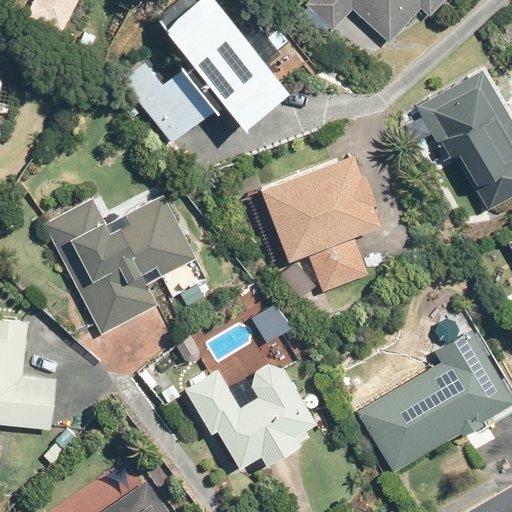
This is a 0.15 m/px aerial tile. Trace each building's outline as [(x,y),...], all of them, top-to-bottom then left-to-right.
[(34,0),(27,14),(63,32),(79,0),(34,0)] [(204,0),(164,32),(194,71),(186,77),(182,73),(163,86),(145,64),(121,80),(173,145),(215,114),(211,110),(219,102),(243,133),(289,97),(211,0),(204,0)] [(308,0),(308,1),(309,3),(302,11),(325,31),(332,24),(335,28),(352,7),(390,43),(421,7),(431,15),(443,0),(308,0)] [(0,86),(4,72),(3,70),(11,66),(0,46),(0,86)] [(93,48),(83,66),(96,73),(106,56),(93,48)] [(511,122),(482,71),(417,107),(447,160),(454,157),(489,218),(511,205),(511,122)] [(19,146),(6,159),(17,170),(30,156),(19,146)] [(382,224),(373,204),(375,202),(363,174),(361,175),(352,154),(260,192),(289,261),(306,254),(322,293),(368,275),(353,236),(382,224)] [(198,258),(165,194),(107,224),(94,198),(46,223),(89,309),(76,316),(91,346),(104,338),(102,334),(159,305),(148,284),(198,258)] [(47,299),(58,314),(69,306),(58,292),(47,299)] [(341,308),(331,314),(335,322),(346,317),(341,308)] [(42,310),(36,318),(48,329),(55,321),(42,310)] [(0,425),(51,430),(55,379),(21,376),(25,324),(0,321),(0,425)] [(483,422),(511,405),(511,397),(474,332),(437,353),(443,365),(360,413),(395,473),(464,433),(465,437),(485,425),(483,422)] [(217,433),(240,470),(261,457),(267,466),(301,446),(296,437),(318,425),(285,371),(270,367),(256,374),(252,391),(258,400),(240,410),(218,373),(185,392),(211,437),(217,433)] [(165,511),(146,483),(104,511),(165,511)]
